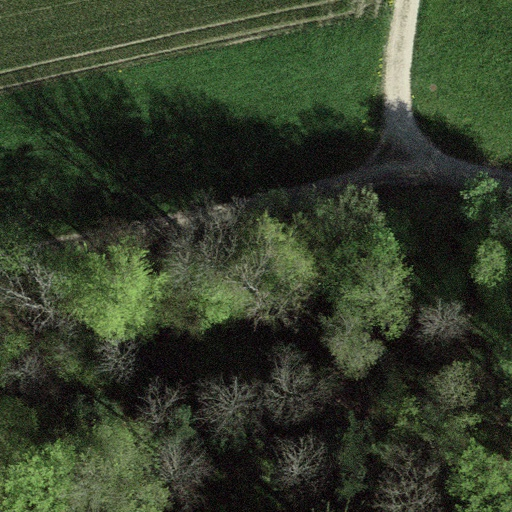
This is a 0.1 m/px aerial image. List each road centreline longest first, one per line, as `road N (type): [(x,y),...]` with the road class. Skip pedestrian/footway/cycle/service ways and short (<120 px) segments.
road 1 (track): [(0,256),(192,224),(427,168),(511,182)]
road 2 (track): [(406,0),(390,93),(427,168)]
